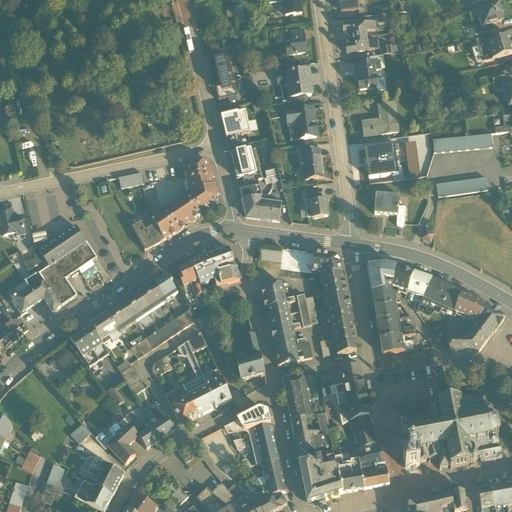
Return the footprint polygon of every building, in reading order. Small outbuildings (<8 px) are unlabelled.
[(298,0),(268,0),(269,6),(281,4),(283,18),(300,16),(298,0)] [(338,0),(340,13),(358,11),(357,0),(338,0)] [(388,6),(380,7),(381,14),(389,13),(388,6)] [(498,6),(475,13),(480,28),(467,32),(469,40),(486,34),(484,28),(501,23),(499,16),(501,15),(500,14),(501,12),(500,8),(498,7),(498,6)] [(242,7),(234,8),(236,25),(244,24),(242,7)] [(343,28),(345,42),(367,39),(366,34),(376,33),(376,26),(392,24),(391,17),(374,19),(375,24),(343,28)] [(301,33),(284,34),(287,57),(304,55),(301,33)] [(203,40),(207,56),(221,53),(218,38),(203,40)] [(511,55),(511,46),(509,38),(488,44),(487,39),(475,42),(477,49),(472,50),(471,50),(476,65),(492,62),(511,55)] [(367,44),(367,39),(345,42),(347,57),(377,53),(379,53),(378,43),(375,43),(367,44)] [(380,50),(381,57),(392,55),(391,48),(380,50)] [(366,65),(358,66),(360,83),(358,83),(359,92),(369,91),(369,92),(376,91),(377,93),(385,93),(383,80),(376,81),(375,73),(384,72),(383,58),(365,60),(366,65)] [(228,60),(208,65),(217,102),(237,97),(228,60)] [(300,103),(300,99),(310,98),(308,83),(309,82),(308,72),(275,76),(277,87),(280,87),(282,104),(288,103),(288,104),(300,103)] [(490,78),(493,85),(504,83),(505,83),(503,74),(490,78)] [(486,79),(478,80),(479,88),(487,86),(486,79)] [(508,108),(511,106),(511,87),(506,89),(504,83),(493,85),(487,86),(486,87),(487,91),(489,90),(493,88),(495,93),(502,91),(503,93),(502,94),(503,99),(504,99),(508,108)] [(362,123),(363,138),(400,134),(397,103),(378,105),(379,121),(362,123)] [(284,114),(286,129),(295,127),(297,142),(316,139),(315,137),(317,137),(316,128),(314,128),(312,110),(284,114)] [(245,113),(219,119),(227,150),(238,148),(235,138),(250,134),(245,113)] [(511,134),(511,114),(502,115),(503,135),(511,134)] [(448,127),(433,128),(434,140),(450,138),(448,127)] [(449,140),(431,142),(432,154),(492,150),(491,137),(449,140)] [(364,151),(368,180),(398,176),(394,146),(364,151)] [(254,150),(230,156),(236,181),(241,180),(243,185),(257,182),(262,181),(254,150)] [(300,153),(304,182),(322,179),(318,151),(300,153)] [(182,169),(188,192),(212,186),(208,163),(182,169)] [(275,171),(264,174),(266,179),(276,177),(275,171)] [(143,187),(141,175),(117,180),(120,192),(143,187)] [(486,180),(437,187),(438,200),(488,193),(486,180)] [(244,191),(239,192),(246,220),(278,224),(281,203),(262,201),(259,187),(257,182),(243,185),(244,191)] [(216,196),(212,186),(188,192),(149,219),(163,242),(207,213),(207,212),(214,199),(216,196)] [(321,192),(305,194),(306,201),(322,199),(321,192)] [(399,197),(374,196),(372,215),(396,217),(396,227),(404,228),(405,209),(398,208),(399,197)] [(306,211),(307,220),(327,218),(326,202),(309,204),(310,210),(306,211)] [(15,238),(25,237),(21,217),(13,219),(12,215),(7,216),(7,214),(0,215),(0,236),(0,239),(15,236),(15,238)] [(144,253),(163,242),(149,219),(132,230),(144,253)] [(37,268),(38,274),(61,308),(76,298),(65,281),(70,278),(71,279),(78,275),(76,274),(78,273),(80,276),(94,267),(91,264),(96,260),(75,229),(50,246),(34,256),(37,268)] [(34,243),(48,242),(47,232),(33,234),(34,243)] [(433,237),(426,233),(422,240),(429,244),(433,237)] [(229,250),(190,264),(200,288),(214,282),(217,288),(226,286),(239,283),(229,250)] [(261,252),(259,262),(312,268),(313,258),(261,252)] [(19,272),(25,268),(17,254),(11,258),(19,272)] [(321,278),(342,274),(340,265),(334,257),(314,255),(313,258),(312,268),(311,274),(322,276),(321,278)] [(369,263),(366,264),(371,294),(391,290),(395,269),(381,266),(369,263)] [(203,295),(200,288),(190,264),(178,271),(181,278),(179,280),(183,289),(189,286),(195,298),(203,295)] [(407,294),(413,274),(401,270),(397,291),(407,294)] [(24,283),(29,289),(39,304),(43,301),(52,314),(61,308),(38,274),(24,283)] [(319,279),(322,294),(344,290),(342,274),(319,279)] [(431,281),(413,274),(407,294),(422,300),(431,281)] [(163,277),(152,284),(165,303),(176,296),(163,277)] [(441,310),(449,290),(431,281),(422,300),(419,306),(428,311),(431,306),(441,310)] [(152,284),(107,316),(121,337),(167,306),(165,303),(152,284)] [(265,304),(266,311),(288,306),(287,305),(295,303),(294,299),(285,301),(282,285),(260,290),(263,305),(265,304)] [(226,286),(217,288),(219,299),(229,297),(226,286)] [(26,313),(39,304),(29,289),(18,297),(15,293),(9,297),(17,309),(16,310),(21,318),(27,314),(26,313)] [(216,289),(206,291),(208,298),(217,296),(216,289)] [(322,294),(326,310),(347,305),(344,290),(322,294)] [(391,290),(371,294),(374,310),(395,306),(391,290)] [(460,295),(449,290),(441,310),(453,314),(460,295)] [(474,301),(460,295),(453,314),(466,318),(474,301)] [(310,327),(305,301),(304,297),(296,298),(303,329),(310,327)] [(312,299),(305,301),(310,327),(318,326),(312,299)] [(489,308),(474,301),(466,318),(477,323),(489,308)] [(326,310),(329,326),(350,321),(347,305),(326,310)] [(290,316),(288,306),(266,311),(269,321),(290,316)] [(395,306),(374,310),(379,340),(401,336),(395,306)] [(489,308),(477,323),(493,333),(504,319),(489,308)] [(0,315),(1,316),(0,316),(0,326),(13,345),(24,338),(22,336),(14,323),(4,309),(0,311),(0,315)] [(189,312),(130,350),(137,361),(194,324),(189,312)] [(210,315),(197,321),(200,329),(214,323),(210,315)] [(106,348),(121,337),(107,316),(91,326),(106,348)] [(292,326),(290,316),(269,321),(271,331),(292,326)] [(19,319),(14,323),(22,336),(28,332),(19,319)] [(329,326),(333,342),(353,337),(350,321),(329,326)] [(486,343),(493,333),(477,323),(471,332),(486,343)] [(292,327),(292,326),(271,331),(275,351),(306,345),(305,340),(295,342),(293,331),(299,330),(299,325),(292,327)] [(0,326),(0,342),(5,350),(13,345),(0,326)] [(403,330),(404,337),(416,335),(414,328),(403,330)] [(84,331),(69,341),(87,369),(103,359),(84,331)] [(486,343),(471,332),(463,337),(465,357),(477,357),(486,343)] [(187,344),(193,354),(207,349),(201,335),(187,344)] [(232,355),(235,363),(259,357),(254,336),(243,339),(246,352),(232,355)] [(401,336),(379,340),(382,357),(404,354),(401,336)] [(333,342),(336,357),(356,353),(353,337),(333,342)] [(465,357),(463,337),(452,337),(447,350),(454,356),(465,357)] [(331,341),(321,342),(323,357),(332,356),(331,341)] [(196,386),(184,393),(197,419),(216,410),(203,378),(193,354),(187,344),(176,351),(182,359),(186,360),(197,381),(195,383),(196,386)] [(308,345),(306,345),(275,351),(279,369),(299,365),(298,363),(312,360),(308,345)] [(77,362),(68,353),(57,364),(66,373),(77,362)] [(150,372),(155,380),(172,371),(166,357),(151,367),(150,372)] [(264,377),(259,357),(235,363),(240,384),(264,377)] [(127,361),(116,368),(133,395),(144,388),(127,361)] [(359,367),(329,374),(332,388),(362,382),(359,367)] [(231,402),(216,372),(203,378),(216,410),(231,402)] [(316,377),(283,383),(290,422),(312,417),(307,393),(319,391),(316,377)] [(184,393),(182,389),(165,398),(180,429),(197,419),(184,393)] [(122,404),(113,390),(106,394),(115,408),(122,404)] [(398,428),(397,430),(399,430),(401,435),(399,435),(399,437),(401,436),(402,439),(401,439),(401,440),(402,442),(403,444),(404,448),(403,449),(404,453),(405,455),(402,456),(405,471),(409,470),(410,469),(410,468),(413,467),(414,467),(415,469),(416,469),(419,468),(418,464),(427,463),(428,465),(429,464),(429,462),(438,461),(439,470),(438,471),(439,472),(441,470),(449,469),(449,471),(451,471),(451,469),(470,466),(470,467),(474,467),(475,465),(475,462),(478,462),(478,463),(479,462),(480,464),(491,462),(502,460),(502,459),(501,459),(500,457),(503,456),(502,451),(499,451),(499,450),(496,448),(498,447),(499,446),(498,446),(497,441),(498,441),(497,440),(496,440),(495,440),(492,440),(495,437),(497,438),(498,437),(496,436),(498,432),(500,432),(500,430),(498,430),(497,426),(499,425),(498,424),(496,424),(494,421),(495,420),(493,419),(492,420),(489,419),(491,417),(492,417),(493,417),(493,416),(492,415),(491,411),(492,410),(491,409),(490,410),(487,409),(486,409),(484,399),(470,402),(470,401),(469,400),(468,402),(459,404),(459,401),(457,401),(458,403),(439,406),(438,405),(437,405),(437,407),(429,409),(427,408),(426,409),(428,410),(430,420),(428,420),(421,421),(421,419),(419,419),(420,422),(411,423),(411,421),(409,421),(410,423),(404,423),(403,421),(402,422),(402,424),(399,428),(398,428)] [(154,421),(149,424),(161,442),(174,434),(157,407),(149,413),(154,421)] [(244,419),(250,428),(269,424),(267,415),(258,412),(244,419)] [(146,452),(161,442),(149,424),(144,429),(133,413),(125,418),(146,452)] [(290,422),(294,442),(329,435),(326,415),(312,417),(290,422)] [(0,416),(0,438),(6,442),(13,429),(0,416)] [(359,468),(360,470),(376,468),(384,466),(367,418),(348,424),(358,454),(357,454),(359,468)] [(124,422),(99,441),(124,468),(134,458),(127,450),(137,441),(124,422)] [(247,471),(261,469),(279,464),(269,424),(250,428),(246,429),(255,465),(246,468),(247,471)] [(82,427),(69,438),(77,448),(91,436),(82,427)] [(35,443),(43,435),(36,428),(28,437),(35,443)] [(329,435),(294,442),(299,465),(317,462),(334,458),(332,450),(329,435)] [(332,450),(334,458),(341,457),(339,448),(332,450)] [(32,475),(40,459),(36,457),(37,453),(31,450),(21,470),(32,475)] [(184,450),(177,454),(185,466),(191,461),(185,450),(184,450)] [(334,458),(342,495),(364,491),(360,470),(359,468),(357,468),(355,467),(352,468),(351,469),(349,470),(347,459),(341,460),(341,457),(334,458)] [(24,461),(18,458),(15,464),(21,467),(24,461)] [(334,458),(317,462),(324,498),(325,501),(342,495),(334,458)] [(317,462),(299,465),(306,502),(307,501),(311,504),(311,505),(325,501),(324,498),(317,462)] [(286,494),(279,464),(261,469),(263,478),(254,481),(271,502),(280,497),(286,494)] [(112,499),(122,479),(96,465),(90,476),(97,480),(93,489),(112,499)] [(53,466),(47,483),(58,488),(64,472),(53,466)] [(360,470),(364,491),(389,487),(386,469),(376,471),(376,468),(360,470)] [(249,506),(252,511),(276,511),(286,507),(280,497),(271,502),(254,481),(239,493),(249,506)] [(58,488),(47,483),(44,492),(61,498),(63,491),(58,488)] [(98,511),(105,511),(112,499),(93,489),(84,484),(76,500),(85,505),(98,511)] [(27,489),(15,485),(9,505),(21,509),(27,489)] [(172,485),(168,488),(172,495),(176,492),(172,485)] [(511,511),(511,486),(501,488),(506,509),(506,511),(511,511)] [(252,511),(249,506),(239,493),(234,487),(227,492),(237,505),(230,509),(231,511),(252,511)] [(502,511),(503,509),(506,509),(501,488),(491,490),(494,511),(502,511)] [(178,490),(170,498),(179,507),(188,499),(178,490)] [(494,511),(491,490),(478,492),(481,511),(494,511)] [(205,511),(231,511),(230,509),(225,509),(207,491),(197,501),(205,511)] [(50,507),(53,500),(42,495),(39,502),(50,507)] [(466,511),(464,495),(451,497),(453,511),(466,511)] [(153,511),(156,510),(135,496),(128,510),(130,511),(153,511)] [(453,511),(451,497),(411,507),(407,511),(453,511)] [(169,500),(163,506),(168,511),(174,507),(169,500)]
